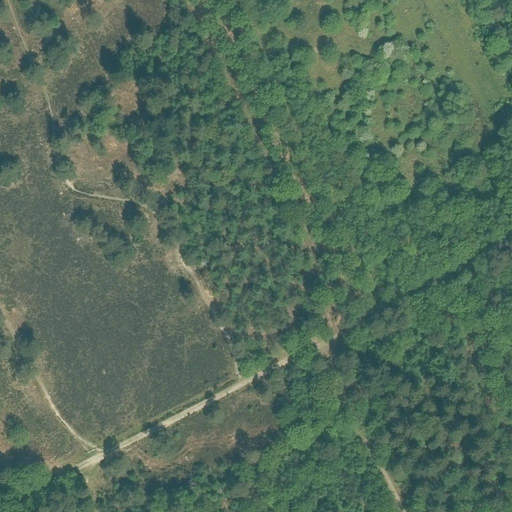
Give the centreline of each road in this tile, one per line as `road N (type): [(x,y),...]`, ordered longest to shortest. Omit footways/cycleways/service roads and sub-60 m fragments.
road 1 (track): [(384,472),(315,345),(242,382)]
road 2 (track): [(511,242),(315,345)]
road 3 (track): [(242,382),(100,455)]
